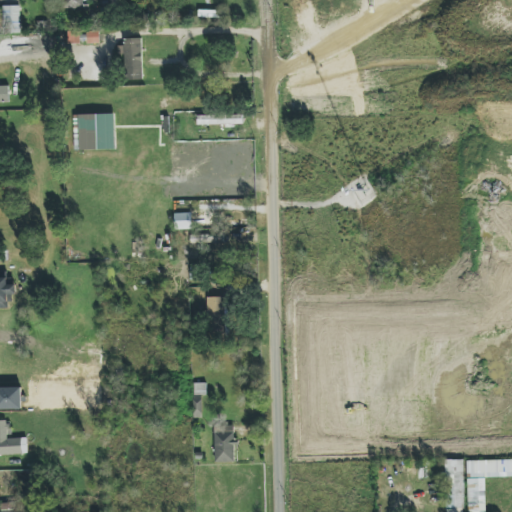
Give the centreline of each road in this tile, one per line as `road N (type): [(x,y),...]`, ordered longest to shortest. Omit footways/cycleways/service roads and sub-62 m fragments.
road 1 (residential): [(283,511),(266,0)]
road 2 (residential): [(126,511),(122,265)]
road 3 (track): [(269,74),(330,56),(426,0)]
